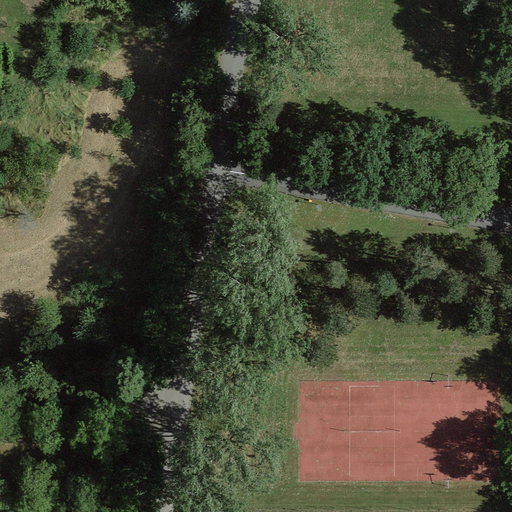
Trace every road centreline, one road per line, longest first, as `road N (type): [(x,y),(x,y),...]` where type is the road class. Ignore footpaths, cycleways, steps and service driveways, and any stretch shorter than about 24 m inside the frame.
road 1 (unclassified): [(160,511),(216,167),(260,0)]
road 2 (track): [(177,409),(0,386)]
